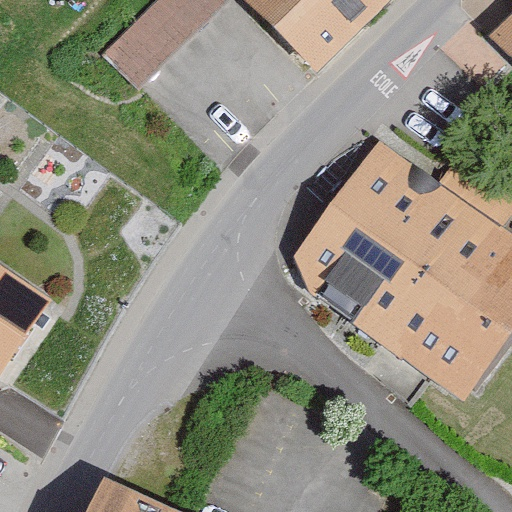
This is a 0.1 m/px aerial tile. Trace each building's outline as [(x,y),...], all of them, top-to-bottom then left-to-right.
[(214,0),(210,5),(290,88),(382,0),(214,0)] [(511,12),(491,31),(511,54),(511,12)] [(281,271),(295,307),(442,412),(511,314),(511,262),(477,238),(484,228),(371,146),(281,271)] [(0,362),(42,299),(0,271),(0,362)] [(158,511),(99,485),(86,511),(158,511)]
